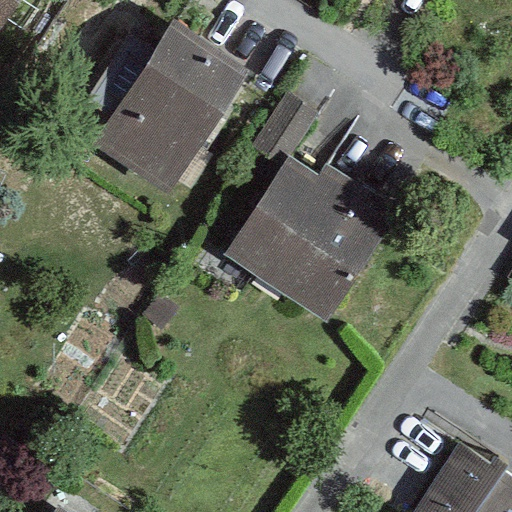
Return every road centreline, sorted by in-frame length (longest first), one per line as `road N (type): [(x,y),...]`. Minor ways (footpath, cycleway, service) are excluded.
road 1 (residential): [(505,202),(302,511)]
road 2 (residential): [(505,202),(317,35),(264,0)]
